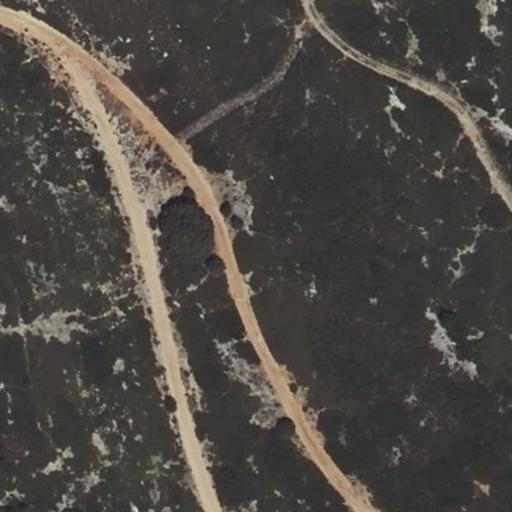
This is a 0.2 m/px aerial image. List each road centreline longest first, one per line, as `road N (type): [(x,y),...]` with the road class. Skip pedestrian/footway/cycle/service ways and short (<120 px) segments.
road 1 (track): [(379,511),(287,392),(178,146),(115,78),(66,44)]
road 2 (track): [(0,11),(66,44),(134,201),(206,511)]
